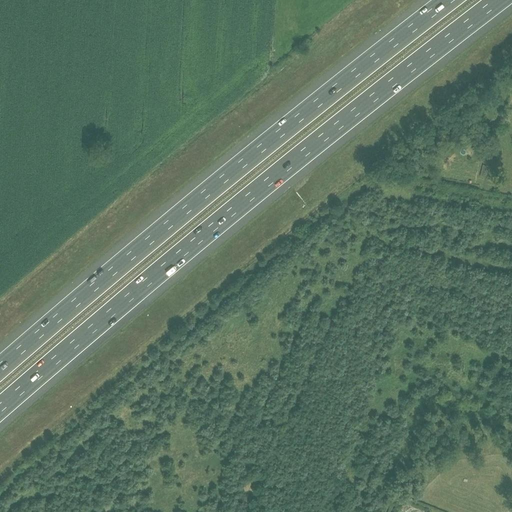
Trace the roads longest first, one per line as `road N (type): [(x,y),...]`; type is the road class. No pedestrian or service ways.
road 1 (motorway): [(0,408),(499,0)]
road 2 (motorway): [(449,0),(0,368)]
